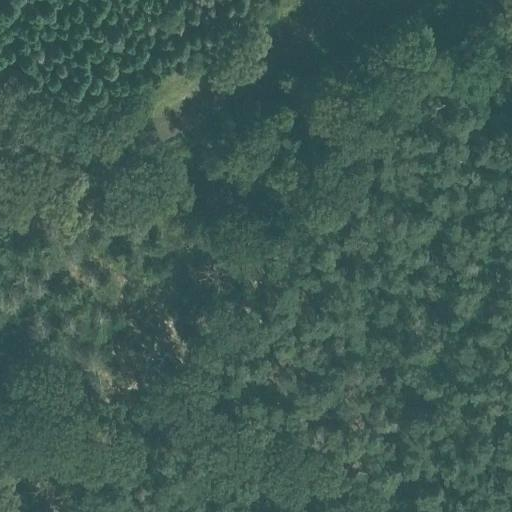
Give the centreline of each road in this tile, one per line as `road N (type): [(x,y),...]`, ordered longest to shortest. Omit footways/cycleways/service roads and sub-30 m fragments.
road 1 (track): [(122,511),(205,403),(388,113),(477,0)]
road 2 (track): [(146,480),(107,445),(105,417),(132,383),(158,379),(184,383),(368,511)]
